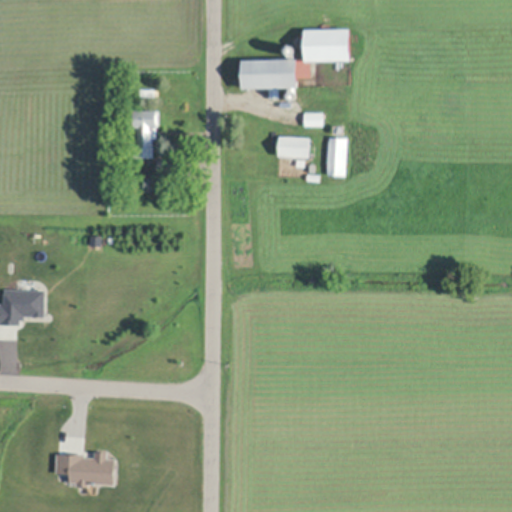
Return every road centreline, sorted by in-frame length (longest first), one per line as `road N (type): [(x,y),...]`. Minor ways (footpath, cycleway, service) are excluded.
road 1 (residential): [(210,511),(216,0)]
road 2 (residential): [(0,386),(212,392)]
